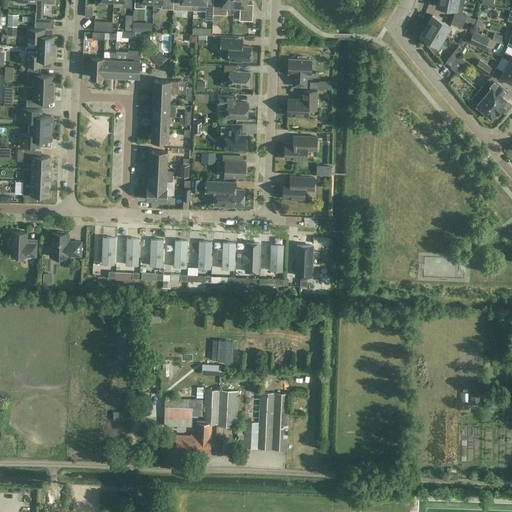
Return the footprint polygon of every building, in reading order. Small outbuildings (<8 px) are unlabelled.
[(153,0),(153,2),(162,3),(161,9),(173,9),(173,0),(153,0)] [(173,0),(173,9),(193,10),(193,3),(193,0),(173,0)] [(193,0),(193,3),(200,3),(200,11),(205,11),(205,13),(205,20),(213,20),(213,14),(213,0),(193,0)] [(233,6),(233,0),(213,0),(213,14),(226,15),(227,6),(233,6)] [(233,0),(233,6),(240,6),(240,20),(252,21),(253,4),(246,4),(245,0),(233,0)] [(456,9),(455,11),(462,14),(464,0),(436,0),(436,6),(437,6),(456,9)] [(484,17),(492,17),(492,7),(484,7),(484,17)] [(455,11),(453,17),(464,22),(467,16),(462,14),(455,11)] [(433,16),(432,15),(430,19),(429,22),(427,26),(444,36),(450,26),(433,16)] [(9,17),(8,26),(17,26),(18,18),(9,17)] [(464,22),(453,17),(451,24),(462,28),(464,22)] [(36,18),(35,27),(53,28),(54,19),(36,18)] [(113,22),(95,21),(94,30),(112,31),(113,22)] [(17,35),(17,26),(8,26),(8,35),(17,35)] [(441,41),(444,36),(427,26),(421,36),(426,39),(424,41),(424,42),(444,66),(444,65),(430,48),(433,43),(438,46),(441,41)] [(183,43),(196,43),(196,28),(183,28),(183,43)] [(35,47),(55,48),(56,43),(57,43),(57,36),(44,36),(44,29),(27,29),(27,40),(36,41),(35,47)] [(470,40),(485,47),(488,39),(473,33),(470,40)] [(251,46),(243,46),(243,38),(220,37),(220,51),(228,51),(228,60),(250,61),(251,46)] [(55,48),(35,47),(35,54),(26,53),(26,65),(43,66),(43,60),(56,60),(56,53),(55,53),(55,48)] [(128,59),(127,77),(139,77),(140,51),(128,50),(128,53),(128,59)] [(509,60),(506,66),(511,68),(511,55),(505,51),(502,56),(509,60)] [(111,52),(111,59),(104,58),(103,77),(109,77),(109,76),(115,76),(116,59),(116,52),(111,52)] [(116,59),(115,76),(127,77),(128,59),(128,53),(116,52),(116,59)] [(451,66),(459,56),(453,52),(445,62),(451,66)] [(166,54),(160,60),(162,63),(169,58),(166,54)] [(311,74),(311,60),(306,59),(307,56),(298,56),(297,59),(289,59),(288,73),(294,73),(293,86),(306,86),(307,74),(311,74)] [(459,56),(451,66),(450,68),(456,72),(465,60),(459,56)] [(104,58),(91,57),(90,77),(103,77),(104,58)] [(487,75),(491,68),(480,60),(475,67),(487,75)] [(229,77),(229,86),(249,87),(250,72),(237,71),(237,65),(224,65),(224,77),(229,77)] [(511,68),(506,66),(503,71),(496,67),(493,72),(511,82),(511,68)] [(34,80),(34,87),(54,88),(55,75),(40,74),(40,68),(28,68),(27,80),(34,80)] [(128,85),(137,86),(137,78),(128,77),(128,85)] [(478,91),(500,110),(504,105),(503,105),(507,100),(496,90),(501,85),(489,77),(478,91)] [(153,92),(170,93),(177,93),(178,81),(154,80),(153,92)] [(53,101),(54,88),(34,87),(33,94),(27,94),(26,106),(38,107),(39,100),(53,101)] [(298,116),(308,116),(309,110),(317,110),(317,91),(301,90),(301,99),(288,98),(287,115),(293,116),(294,117),(295,118),(297,117),(298,116)] [(500,110),(478,91),(471,99),(477,104),(476,105),(485,113),(484,114),(489,118),(490,117),(491,118),(496,113),(497,114),(500,110)] [(170,105),(170,93),(153,92),(153,104),(170,105)] [(227,105),(226,118),(247,119),(248,103),(235,102),(235,96),(218,95),(218,105),(227,105)] [(152,116),(169,117),(170,105),(153,104),(152,116)] [(28,127),(54,128),(55,122),(52,122),(53,116),(42,116),(42,109),(22,108),(21,120),(28,121),(28,127)] [(152,128),(169,129),(169,117),(152,116),(152,128)] [(239,124),(219,123),(218,139),(225,139),(225,149),(246,150),(247,135),(239,134),(239,124)] [(54,135),(54,128),(28,127),(28,133),(21,133),(20,145),(40,146),(40,140),(52,140),(52,135),(54,135)] [(169,129),(152,128),(151,140),(168,141),(169,129)] [(317,151),(317,137),(294,136),(294,143),(285,143),(285,159),(307,159),(307,150),(317,151)] [(32,169),(50,170),(51,156),(35,156),(35,150),(18,149),(17,160),(33,161),(32,169)] [(150,163),(167,164),(168,151),(151,151),(150,163)] [(239,162),(239,155),(223,154),(223,162),(225,162),(225,176),(245,176),(245,162),(239,162)] [(149,175),(167,176),(173,176),(173,171),(167,170),(167,164),(150,163),(149,175)] [(50,182),(50,170),(32,169),(24,168),(23,181),(32,182),(50,182)] [(173,176),(167,176),(149,175),(149,183),(148,183),(147,187),(166,188),(166,187),(167,181),(173,181),(173,176)] [(314,178),(300,177),(290,177),(290,184),(283,184),(283,198),(305,199),(305,190),(314,190),(314,178)] [(23,181),(23,194),(49,196),(50,182),(32,182),(23,181)] [(228,182),(206,181),(205,194),(214,194),(214,205),(244,206),(244,190),(228,189),(228,182)] [(166,188),(147,187),(147,199),(166,200),(167,187),(166,187),(166,188)] [(8,246),(10,248),(11,248),(11,256),(26,257),(26,256),(36,256),(37,243),(27,243),(27,232),(12,231),(12,238),(11,238),(9,240),(8,246)] [(52,233),(51,257),(67,257),(68,255),(81,256),(81,242),(68,241),(68,233),(64,233),(63,232),(57,232),(56,233),(52,233)] [(116,236),(103,235),(102,263),(115,263),(116,236)] [(140,236),(126,236),(125,263),(139,264),(140,236)] [(164,237),(151,237),(150,264),(163,265),(164,237)] [(188,238),(175,237),(174,265),(187,265),(188,238)] [(212,239),(199,238),(198,266),(211,266),(212,239)] [(236,241),(223,241),(223,247),(218,247),(217,256),(222,256),(222,268),(235,269),(236,241)] [(284,242),(271,241),(270,269),(283,269),(284,242)] [(296,274),(313,274),(313,242),(296,241),(296,274)] [(260,242),(246,242),(246,253),(242,253),(241,262),(245,262),(245,271),(258,271),(260,242)] [(131,279),(133,272),(119,270),(117,277),(131,279)] [(192,307),(190,317),(200,319),(202,309),(192,307)] [(234,324),(234,307),(227,307),(226,324),(234,324)] [(118,332),(117,361),(133,362),(133,332),(118,332)] [(218,359),(230,360),(231,335),(219,334),(218,359)] [(163,386),(171,386),(170,362),(162,363),(163,386)] [(202,374),(224,375),(224,365),(202,363),(202,374)] [(153,394),(161,394),(161,382),(153,382),(153,394)] [(216,427),(236,428),(238,391),(205,389),(204,421),(197,420),(196,435),(190,435),(190,436),(176,435),(176,451),(189,452),(189,453),(210,454),(210,452),(213,452),(214,450),(214,448),(213,445),(211,445),(211,436),(209,436),(209,424),(216,424),(216,427)] [(286,449),(289,393),(246,391),(243,447),(286,449)] [(165,398),(164,425),(192,426),(193,416),(202,416),(203,399),(165,398)]
